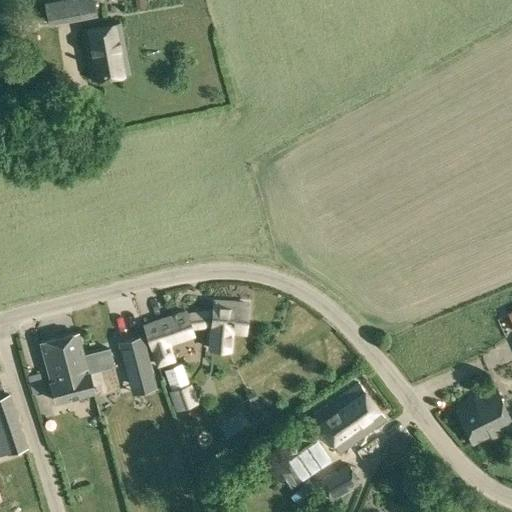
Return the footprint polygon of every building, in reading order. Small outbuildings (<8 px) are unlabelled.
[(71,0),(47,5),(51,24),(95,15),(92,0),(71,0)] [(143,0),(134,0),(136,8),(145,7),(143,0)] [(83,30),(92,78),(129,71),(120,23),(83,30)] [(210,347),(230,349),(231,332),(245,333),(248,304),(213,301),(210,347)] [(191,326),(186,311),(185,309),(143,323),(156,363),(173,357),(168,343),(194,335),(191,326)] [(41,341),(52,381),(51,382),(56,400),(94,390),(89,372),(88,372),(78,332),(41,341)] [(142,336),(117,343),(126,376),(151,370),(142,336)] [(164,369),(178,408),(195,402),(182,363),(164,369)] [(313,414),(339,451),(385,418),(359,381),(313,414)] [(456,410),(472,444),(491,435),(492,438),(511,428),(511,420),(496,388),(474,398),(475,401),(456,410)] [(8,453),(29,446),(11,393),(0,396),(0,453),(7,451),(8,453)] [(227,433),(236,447),(255,434),(245,420),(227,433)] [(322,483),(331,499),(359,484),(350,467),(322,483)] [(385,496),(375,511),(396,511),(401,505),(385,496)]
